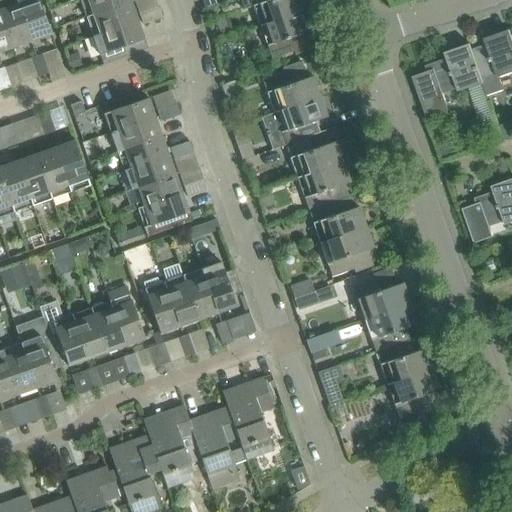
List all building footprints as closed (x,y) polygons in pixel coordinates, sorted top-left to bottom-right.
[(0,0),(0,18),(11,49),(30,42),(15,0),(0,0)] [(51,35),(38,0),(15,0),(30,42),(51,35)] [(80,0),(87,18),(131,1),(130,0),(80,0)] [(302,0),(250,0),(260,25),(305,9),(302,0)] [(93,37),(138,21),(131,1),(87,18),(93,37)] [(152,21),(162,17),(158,7),(149,10),(152,21)] [(305,9),(260,25),(272,59),(293,51),(295,55),(313,48),(307,32),(313,30),(305,9)] [(143,24),(152,21),(149,10),(139,13),(143,24)] [(0,52),(11,49),(0,18),(0,52)] [(93,37),(103,64),(133,54),(130,45),(145,39),(138,21),(93,37)] [(499,77),(511,72),(511,40),(508,30),(491,36),(493,42),(472,49),(470,44),(469,44),(483,83),(487,95),(504,90),(499,77)] [(459,91),(483,83),(469,44),(452,50),(454,56),(431,64),(433,69),(413,77),(427,118),(449,110),(443,93),(458,88),(459,91)] [(34,68),(45,64),(42,54),(31,58),(34,68)] [(312,76),(307,78),(301,61),(282,68),(284,72),(262,79),(274,112),(319,96),(312,76)] [(45,64),(34,68),(37,77),(48,73),(45,64)] [(7,77),(0,79),(0,90),(11,86),(7,77)] [(327,130),(322,118),(326,117),(319,96),(274,112),(285,145),(308,137),(327,130)] [(110,133),(155,118),(148,98),(103,114),(110,133)] [(74,116),(85,112),(81,101),(70,105),(74,116)] [(166,107),(170,118),(180,115),(176,104),(166,107)] [(161,121),(170,118),(166,107),(157,110),(161,121)] [(40,125),(51,121),(48,111),(37,115),(40,125)] [(117,152),(162,136),(155,118),(110,133),(117,152)] [(51,121),(40,125),(44,134),(54,130),(51,121)] [(0,130),(3,138),(13,134),(10,125),(0,128),(0,130)] [(13,134),(3,138),(6,147),(17,143),(13,134)] [(123,171),(168,154),(162,136),(117,152),(123,171)] [(297,178),(343,162),(335,141),(312,150),(308,137),(285,145),(297,178)] [(90,185),(80,159),(74,140),(54,147),(70,192),(90,185)] [(183,156),(193,152),(189,141),(180,145),(183,156)] [(174,159),(183,156),(180,145),(170,148),(174,159)] [(51,199),(70,192),(54,147),(35,154),(51,199)] [(32,206),(51,199),(35,154),(16,161),(32,206)] [(130,190),(175,174),(168,154),(123,171),(124,171),(106,178),(108,182),(125,176),(130,190)] [(0,176),(13,213),(32,206),(16,161),(0,166),(0,176)] [(308,210),(348,196),(344,184),(350,182),(343,162),(297,178),(308,210)] [(137,210),(182,194),(175,174),(130,190),(137,210)] [(0,217),(13,213),(0,176),(0,217)] [(197,194),(206,190),(202,179),(193,183),(197,194)] [(506,225),(511,222),(511,179),(499,184),(501,189),(479,197),(489,227),(504,221),(506,225)] [(187,197),(197,194),(193,183),(184,186),(187,197)] [(144,228),(170,219),(189,212),(182,194),(137,210),(144,228)] [(320,243),(366,227),(358,206),(353,209),(348,196),(308,210),(320,243)] [(193,239),(212,236),(214,248),(223,247),(218,220),(191,224),(193,239)] [(372,266),(366,250),(373,247),(366,227),(320,243),(332,276),(353,269),(354,272),(372,266)] [(73,257),(68,244),(49,251),(54,264),(73,257)] [(182,276),(182,277),(178,264),(162,270),(166,282),(163,283),(178,327),(198,320),(182,276)] [(216,314),(236,307),(223,269),(213,272),(211,266),(201,270),(216,314)] [(6,290),(33,284),(30,267),(3,273),(6,290)] [(364,319),(409,303),(402,283),(397,285),(390,267),(372,274),(374,278),(352,286),(364,319)] [(198,320),(216,314),(201,270),(182,276),(198,320)] [(163,283),(159,285),(156,278),(142,283),(160,334),(178,327),(163,283)] [(294,298),(313,292),(309,281),(290,287),(294,298)] [(145,339),(129,294),(125,284),(105,291),(124,346),(145,339)] [(105,353),(124,346),(105,291),(102,292),(106,302),(90,308),(105,353)] [(313,292),(294,298),(298,309),(317,303),(313,292)] [(71,315),(62,318),(56,302),(39,308),(39,307),(38,307),(42,319),(51,345),(52,345),(60,367),(67,364),(68,366),(86,360),(71,315)] [(405,327),(417,323),(409,303),(364,319),(376,352),(417,337),(410,339),(405,327)] [(86,360),(105,353),(90,308),(71,315),(86,360)] [(52,370),(60,367),(52,345),(51,345),(42,319),(15,328),(21,343),(36,388),(56,381),(52,370)] [(218,334),(229,330),(226,321),(215,325),(218,334)] [(218,334),(222,344),(232,340),(229,330),(218,334)] [(181,347),(191,344),(188,334),(177,338),(181,347)] [(425,348),(421,349),(417,337),(376,352),(386,380),(373,384),(375,389),(433,369),(425,348)] [(17,395),(36,388),(21,343),(1,350),(17,395)] [(151,358),(167,352),(164,343),(147,349),(151,358)] [(191,344),(181,347),(184,357),(195,353),(191,344)] [(0,400),(17,395),(1,350),(0,350),(0,400)] [(167,352),(151,358),(154,367),(170,362),(167,352)] [(126,367),(137,363),(134,353),(123,357),(126,367)] [(137,363),(126,367),(130,376),(141,372),(137,363)] [(317,372),(328,405),(344,400),(337,381),(344,378),(339,364),(317,372)] [(89,380),(100,376),(96,367),(86,371),(89,380)] [(425,420),(423,414),(440,408),(434,391),(440,389),(433,369),(375,389),(377,394),(389,390),(394,405),(388,407),(398,435),(425,420)] [(100,376),(89,380),(92,389),(103,385),(100,376)] [(238,437),(246,460),(273,450),(260,412),(273,407),(263,377),(244,384),(245,388),(238,390),(236,387),(222,392),(227,407),(228,407),(239,437),(238,437)] [(38,408),(49,405),(46,395),(35,399),(38,408)] [(49,405),(38,408),(41,418),(52,414),(49,405)] [(188,421),(189,421),(183,405),(165,412),(166,416),(158,418),(157,415),(142,420),(148,435),(149,435),(159,465),(158,465),(167,488),(194,478),(181,440),(193,436),(188,421)] [(226,442),(238,437),(239,437),(228,407),(227,407),(209,413),(211,417),(203,420),(202,416),(189,421),(188,421),(193,436),(212,489),(239,479),(226,442)] [(0,420),(0,422),(11,418),(8,409),(0,411),(0,420)] [(11,418),(0,422),(4,431),(14,427),(11,418)] [(146,469),(158,465),(159,465),(149,435),(148,435),(130,441),(132,445),(124,448),(123,444),(108,449),(130,511),(145,511),(160,507),(146,469)] [(310,485),(304,466),(290,471),(297,490),(310,485)] [(107,511),(104,502),(117,497),(106,467),(87,473),(89,477),(81,480),(80,476),(65,481),(71,496),(77,511),(107,511)] [(32,511),(32,510),(27,495),(8,501),(10,505),(2,508),(1,504),(0,504),(0,511),(32,511)] [(77,511),(71,496),(53,502),(54,506),(47,509),(45,505),(32,510),(32,511),(77,511)]
